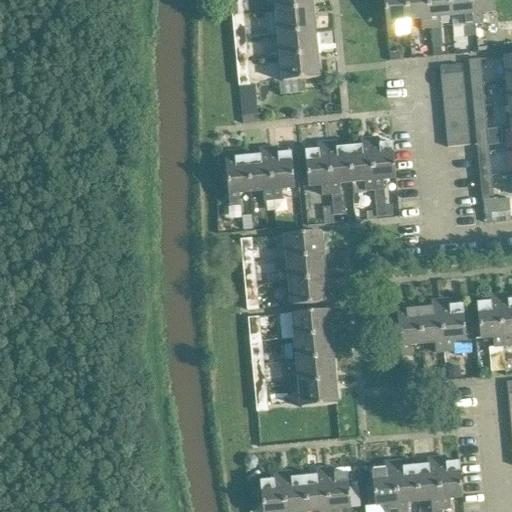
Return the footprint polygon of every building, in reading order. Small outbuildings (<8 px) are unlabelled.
[(230,0),(232,17),(243,16),(241,0),(230,0)] [(274,0),(276,13),(314,9),(313,0),(311,1),(310,0),(274,0)] [(408,21),(405,0),(383,0),(387,33),(396,32),(395,22),(408,21)] [(420,30),(430,29),(427,0),(405,0),(408,21),(419,20),(420,30)] [(451,17),(449,0),(427,0),(430,29),(440,28),(439,18),(451,17)] [(463,26),(473,25),(470,0),(449,0),(451,17),(462,16),(463,26)] [(470,0),(473,25),(483,24),(482,14),(495,13),(493,0),(470,0)] [(278,36),(314,32),(313,18),(315,18),(314,9),(276,13),(278,36)] [(235,40),(245,39),(243,16),(232,17),(235,40)] [(281,59),(318,55),(318,47),(315,47),(314,32),(278,36),(281,59)] [(237,63),(247,62),(245,39),(235,40),(237,63)] [(318,55),(281,59),(283,83),(319,79),(317,64),(319,64),(318,55)] [(471,85),(482,84),(480,60),(469,61),(471,85)] [(239,87),(250,86),(247,62),(237,63),(239,87)] [(441,78),(463,76),(463,74),(462,66),(440,68),(441,78)] [(268,76),(251,78),(253,93),(270,92),(268,76)] [(463,76),(441,78),(442,88),(464,86),(463,76)] [(473,108),(484,107),(482,84),(471,85),(473,108)] [(443,98),(465,96),(464,86),(442,88),(443,98)] [(444,108),(466,106),(465,96),(443,98),(444,108)] [(445,118),(467,116),(466,106),(444,108),(445,118)] [(476,131),(486,130),(484,107),(473,108),(476,131)] [(446,128),(468,126),(467,116),(445,118),(446,128)] [(447,138),(469,136),(468,126),(446,128),(447,138)] [(478,154),(489,153),(486,130),(476,131),(478,154)] [(469,136),(447,138),(448,148),(470,146),(469,136)] [(369,140),(374,191),(384,190),(383,180),(395,179),(392,143),(379,145),(378,139),(369,140)] [(365,192),(374,191),(369,140),(361,141),(362,146),(348,147),(352,183),(364,182),(365,192)] [(352,183),(348,147),(336,149),(335,143),(326,144),(331,195),(333,216),(343,216),(340,184),(352,183)] [(321,196),(331,195),(326,144),(318,145),(318,150),(305,152),(308,187),(321,186),(321,196)] [(276,149),(268,150),(273,201),(283,200),(282,190),(294,189),(291,153),(277,154),(276,149)] [(263,202),(273,201),(268,150),(260,150),(260,156),(247,157),(251,193),(262,192),(263,202)] [(251,193),(247,157),(234,159),(234,153),(225,154),(229,205),(239,204),(238,194),(251,193)] [(480,177),(491,176),(489,153),(478,154),(480,177)] [(491,176),(480,177),(483,201),(493,200),(491,176)] [(287,260),(323,257),(321,242),(323,242),(322,233),(320,234),(320,233),(285,236),(287,260)] [(243,263),(254,262),(251,240),(241,241),(243,263)] [(289,283),(327,279),(326,271),(324,271),(323,257),(287,260),(289,283)] [(245,287),(256,286),(254,262),(243,263),(245,287)] [(327,279),(289,283),(291,306),(327,304),(326,289),(328,288),(327,279)] [(256,286),(245,287),(248,311),(258,310),(256,286)] [(511,336),(511,300),(507,301),(507,295),(498,296),(503,347),(511,346),(511,340),(511,336)] [(503,347),(498,296),(490,297),(491,302),(477,304),(480,339),(493,338),(494,348),(489,349),(491,373),(505,372),(503,347)] [(440,302),(445,353),(454,352),(453,342),(466,341),(462,305),(449,306),(448,301),(440,302)] [(435,354),(445,353),(440,302),(431,303),(432,308),(419,309),(422,345),(434,344),(435,354)] [(422,345),(419,309),(406,311),(405,305),(396,305),(401,357),(411,356),(410,346),(422,345)] [(295,339),(332,335),(331,326),(329,326),(328,312),(293,315),(295,339)] [(259,318),(248,319),(250,343),(261,342),(261,335),(259,318)] [(297,362),(332,358),(331,344),(333,343),(332,335),(295,339),(297,362)] [(253,366),(263,365),(261,342),(250,343),(253,366)] [(299,385),(336,381),(336,373),(334,373),(332,358),(297,362),(299,385)] [(255,389),(266,388),(263,365),(253,366),(255,389)] [(336,381),(299,385),(301,408),(337,405),(335,390),(337,390),(336,381)] [(266,388),(255,389),(257,413),(268,412),(266,388)] [(254,469),(257,465),(257,460),(253,457),(248,457),(247,457),(244,462),(245,467),(247,469),(249,470),(254,469)] [(436,459),(441,510),(451,509),(450,500),(462,498),(459,463),(445,464),(445,458),(436,459)] [(440,511),(441,510),(436,459),(428,460),(428,465),(415,467),(418,503),(431,501),(431,511),(440,511)] [(418,503),(415,467),(402,468),(402,462),(393,463),(397,511),(407,511),(407,504),(418,503)] [(397,511),(393,463),(385,464),(385,470),(372,471),(375,507),(388,505),(388,511),(397,511)] [(333,469),(325,470),(328,511),(338,511),(338,510),(351,509),(349,496),(348,481),(347,473),(333,475),(333,469)] [(316,476),(303,477),(306,511),(328,511),(325,470),(316,471),(316,476)] [(290,473),(282,474),(285,511),(306,511),(303,477),(290,479),(290,473)] [(274,480),(260,482),(262,511),(285,511),(282,474),(273,475),(274,480)]
